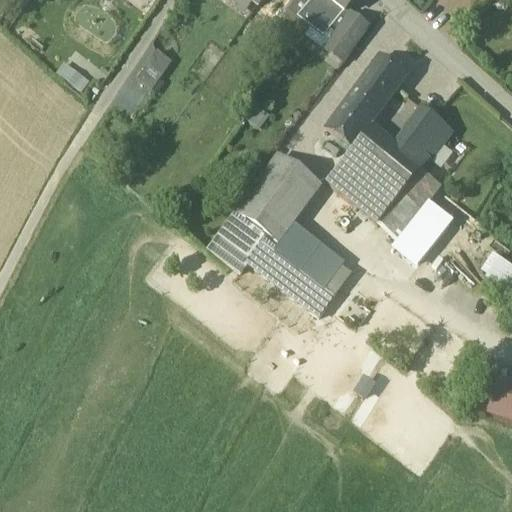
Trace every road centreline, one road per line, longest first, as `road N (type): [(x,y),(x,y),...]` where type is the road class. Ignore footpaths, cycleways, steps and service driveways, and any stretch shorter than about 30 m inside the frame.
road 1 (track): [(85,155),(0,320)]
road 2 (residential): [(183,0),(85,155)]
road 3 (residential): [(392,0),(511,112)]
